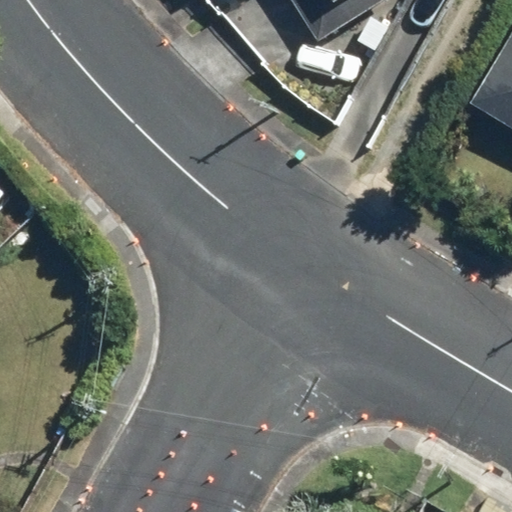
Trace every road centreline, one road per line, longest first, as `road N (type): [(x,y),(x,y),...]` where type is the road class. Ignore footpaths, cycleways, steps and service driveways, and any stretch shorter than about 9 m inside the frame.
road 1 (residential): [(299,268),(98,82),(32,0)]
road 2 (residential): [(161,511),(299,268)]
road 3 (residential): [(511,391),(299,268)]
